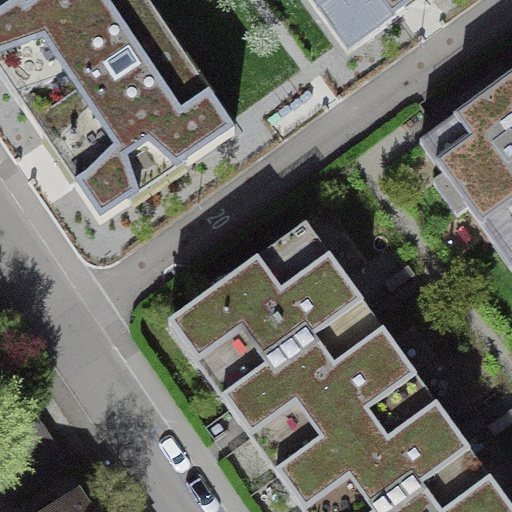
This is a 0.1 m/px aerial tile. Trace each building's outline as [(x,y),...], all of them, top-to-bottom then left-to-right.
[(242,122),(159,0),(16,0),(0,11),(0,67),(101,217),(242,122)] [(426,0),(297,0),(341,60),(426,0)] [(511,68),(414,139),(507,267),(511,263),(511,68)] [(508,511),(300,223),(160,321),(241,432),(298,511),(508,511)] [(36,428),(27,414),(0,431),(0,472),(45,442),(36,428)] [(55,456),(45,442),(0,472),(0,488),(11,505),(64,470),(55,456)] [(84,511),(74,497),(51,511),(84,511)]
